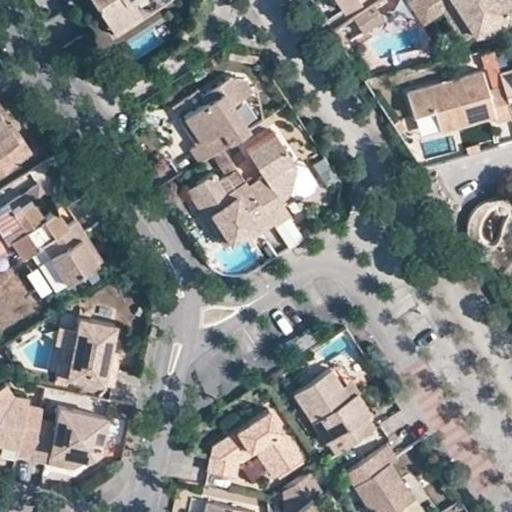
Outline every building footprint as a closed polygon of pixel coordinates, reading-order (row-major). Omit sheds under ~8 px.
[(113,27),(135,12),(127,0),(100,0),(96,3),(113,27)] [(409,0),(422,18),(441,6),(461,38),(473,31),(453,0),(409,0)] [(511,0),(453,0),(473,31),(476,34),(489,31),(503,20),(511,20),(511,0)] [(380,17),(372,3),(352,15),(360,29),(380,17)] [(340,44),(344,40),(337,26),(331,29),(340,44)] [(252,63),(254,54),(231,50),(229,59),(252,63)] [(511,113),(511,67),(500,71),(503,82),(511,113)] [(435,119),(438,128),(491,113),(493,119),(511,113),(503,82),(484,87),(479,70),(404,90),(411,112),(415,111),(431,107),(435,119)] [(201,90),(206,98),(185,111),(201,136),(195,140),(189,143),(199,157),(222,142),(247,126),(230,101),(250,89),(241,76),(224,75),(201,90)] [(0,106),(0,169),(29,151),(18,134),(13,138),(4,126),(0,118),(0,110),(1,109),(0,106)] [(415,111),(418,123),(435,119),(431,107),(415,111)] [(185,111),(180,115),(195,140),(201,136),(185,111)] [(10,122),(4,126),(13,138),(18,134),(10,122)] [(272,127),(246,145),(261,169),(246,178),(271,215),(272,217),(287,208),(280,197),(276,191),(286,186),(295,159),(272,127)] [(309,188),(311,172),(305,162),(295,159),(286,186),(290,192),(299,195),(309,188)] [(246,178),(244,176),(226,189),(211,168),(195,178),(194,198),(206,201),(228,233),(242,224),(250,218),(256,227),(271,215),(246,178)] [(185,185),(194,198),(195,178),(185,185)] [(53,230),(41,213),(31,197),(43,189),(38,183),(0,208),(0,230),(5,237),(9,235),(20,252),(49,233),(53,230)] [(276,191),(280,197),(290,192),(286,186),(276,191)] [(221,237),(228,233),(206,201),(194,198),(221,237)] [(53,230),(65,222),(53,206),(41,213),(53,230)] [(53,230),(49,233),(59,247),(48,254),(65,280),(68,278),(93,261),(95,260),(88,248),(92,245),(74,217),(65,222),(53,230)] [(250,218),(242,224),(248,232),(256,227),(250,218)] [(95,260),(100,257),(92,245),(88,248),(95,260)] [(112,354),(103,353),(105,342),(110,319),(75,312),(71,325),(68,341),(59,340),(53,368),(109,380),(114,356),(112,354)] [(71,325),(56,321),(51,338),(59,340),(68,341),(71,325)] [(312,335),(306,326),(287,338),(294,348),(312,335)] [(112,354),(113,346),(105,342),(103,353),(112,354)] [(354,388),(357,387),(343,365),(337,364),(327,368),(345,394),(354,388)] [(354,388),(345,394),(327,368),(291,391),(323,440),(340,429),(349,442),(374,426),(365,412),(368,410),(354,388)] [(0,434),(1,434),(0,437),(0,439),(15,443),(14,448),(29,452),(36,418),(38,406),(24,403),(25,397),(12,393),(2,380),(0,381),(0,434)] [(56,404),(52,421),(36,418),(29,452),(44,456),(46,447),(82,454),(94,446),(101,413),(56,404)] [(229,474),(233,459),(255,444),(274,471),(299,456),(266,407),(213,441),(210,453),(206,469),(229,474)] [(323,440),(333,453),(349,442),(340,429),(323,440)] [(385,441),(344,469),(373,511),(400,511),(398,508),(414,497),(401,478),(389,460),(396,457),(385,441)] [(238,462),(254,452),(269,475),(274,471),(255,444),(233,459),(229,474),(235,475),(238,462)] [(46,447),(44,456),(69,462),(82,454),(46,447)] [(274,471),(278,477),(302,461),(299,456),(274,471)] [(327,511),(311,494),(320,488),(308,469),(278,489),(281,511),(327,511)] [(412,471),(401,478),(414,497),(398,508),(400,511),(404,511),(420,502),(423,491),(424,488),(412,471)] [(206,500),(204,511),(251,511),(252,509),(206,500)]
